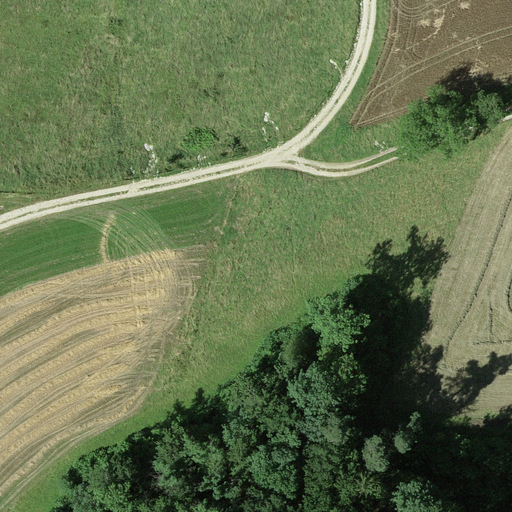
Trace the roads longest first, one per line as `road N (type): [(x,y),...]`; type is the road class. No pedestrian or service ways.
road 1 (track): [(366,0),(359,56),(329,106),(283,151),(349,170),(511,111)]
road 2 (track): [(0,228),(283,151)]
